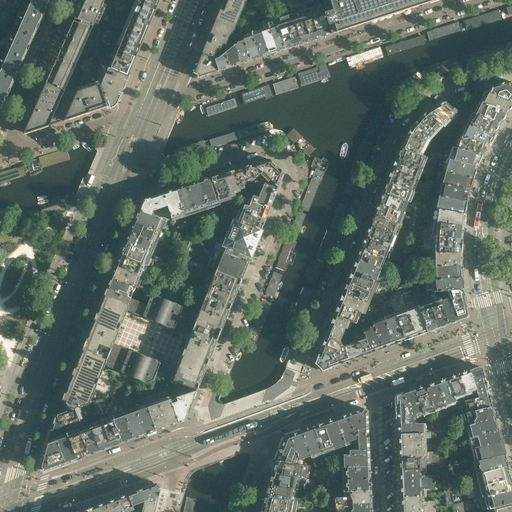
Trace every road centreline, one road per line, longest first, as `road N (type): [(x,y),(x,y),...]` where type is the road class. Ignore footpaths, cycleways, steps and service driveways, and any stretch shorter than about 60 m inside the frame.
road 1 (residential): [(281,411),(392,131),(423,97),(511,71)]
road 2 (residential): [(484,0),(160,106)]
road 3 (tertiary): [(15,494),(48,382),(128,187)]
road 4 (residential): [(287,160),(294,179),(181,449)]
road 5 (residential): [(497,332),(281,411)]
road 6 (tertiary): [(104,178),(21,387)]
road 7 (primary): [(497,332),(483,228),(498,164),(511,143)]
road 8 (residential): [(181,449),(158,446),(15,494)]
road 9 (unclassified): [(128,187),(269,150),(287,160)]
road 10 (residential): [(16,149),(11,131),(69,0)]
road 11 (residential): [(38,511),(177,464)]
road 12 (residential): [(376,387),(476,349),(497,332)]
road 13 (residential): [(385,511),(376,387)]
road 14 (residential): [(134,113),(16,149)]
road 15 (tertiary): [(181,0),(134,113)]
